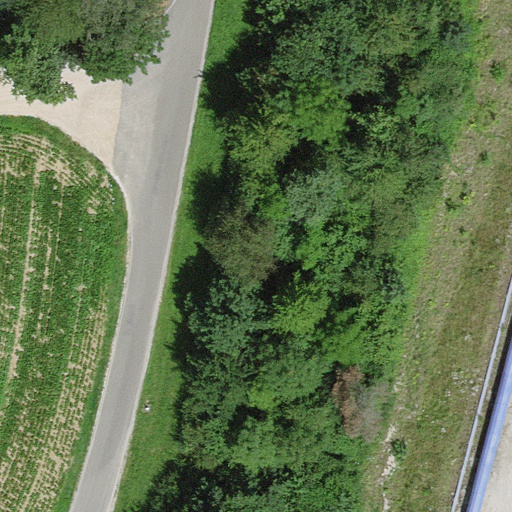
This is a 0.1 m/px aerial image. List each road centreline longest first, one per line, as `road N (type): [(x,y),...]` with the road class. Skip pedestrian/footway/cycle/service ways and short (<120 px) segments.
road 1 (unclassified): [(75,511),(110,436),(186,0)]
road 2 (track): [(170,97),(0,97)]
